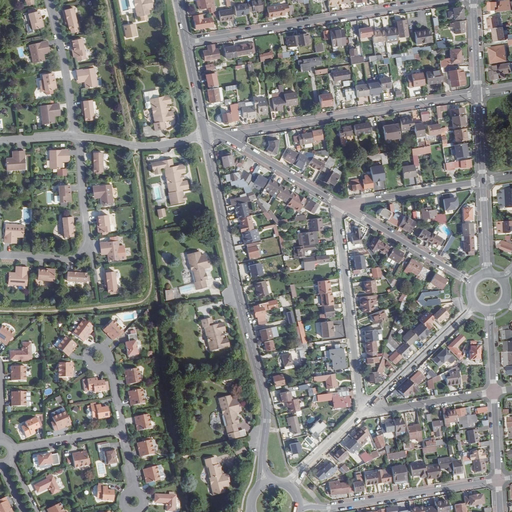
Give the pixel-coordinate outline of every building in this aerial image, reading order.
[(153,4),(152,0),(133,0),(137,17),(149,14),(149,10),(153,9),(152,4),(153,4)] [(215,7),(213,0),(200,0),(201,0),(197,1),(198,8),(203,7),(203,9),(215,7)] [(249,0),(247,0),(248,4),(249,13),(258,11),(262,10),(260,0),(259,0),(250,2),(249,0)] [(497,3),(489,3),(489,11),(495,10),(496,13),(508,11),(511,11),(511,9),(510,1),(499,2),(500,6),(498,7),(497,3)] [(249,13),(248,4),(235,6),(236,16),(245,15),(246,14),(249,13)] [(288,6),(288,4),(267,8),(269,18),(285,15),(285,12),(289,12),(288,6)] [(459,8),(453,9),(453,13),(449,14),(450,19),(454,19),(463,18),(462,11),(463,10),(460,7),(459,8)] [(32,30),(42,27),(44,27),(42,21),(40,21),(38,11),(36,12),(35,8),(27,10),(28,14),(32,30)] [(69,29),(70,29),(71,29),(77,27),(78,27),(73,8),(64,10),(63,11),(64,17),(66,17),(68,24),(68,25),(69,29)] [(233,19),(231,10),(219,12),(220,22),(233,19)] [(202,14),(193,16),(196,29),(214,26),(212,18),(202,19),(202,14)] [(492,29),(500,28),(498,16),(487,18),(489,30),(492,29)] [(405,20),(397,22),(399,37),(408,36),(405,20)] [(463,21),(450,23),(451,28),(454,27),(455,34),(465,32),(463,21)] [(135,24),(124,26),(126,38),(138,36),(135,24)] [(370,27),(358,29),(360,38),(372,36),(371,31),(370,27)] [(500,28),(492,29),(495,43),(505,41),(503,27),(500,28)] [(396,28),(384,30),(385,40),(386,43),(398,41),(396,28)] [(343,30),(330,32),(333,47),(345,44),(343,30)] [(385,40),(384,30),(376,32),(376,30),(371,31),(372,36),(373,42),(385,40)] [(429,30),(415,32),(417,44),(430,41),(429,30)] [(303,35),(297,36),(298,46),(309,44),(308,34),(307,33),(303,34),(303,35)] [(298,46),(297,36),(286,37),(288,48),(299,46),(298,46)] [(81,39),(72,41),(74,51),(72,51),(74,57),(76,57),(77,62),(86,60),(81,39)] [(323,45),(324,51),(331,50),(329,40),(325,41),(325,42),(322,42),(323,45)] [(47,41),(45,41),(29,45),(33,63),(45,61),(43,54),(42,49),(49,48),(47,41)] [(245,46),(235,48),(236,56),(253,53),(251,43),(245,44),(245,46)] [(214,44),(207,45),(208,50),(203,51),(204,61),(220,58),(218,48),(215,49),(214,44)] [(412,48),(413,55),(419,54),(438,51),(438,49),(437,44),(435,44),(436,49),(426,51),(425,47),(419,49),(419,47),(412,48)] [(324,51),(323,45),(318,45),(315,46),(316,53),(319,52),(324,52),(324,51)] [(236,56),(235,48),(234,46),(224,47),(226,58),(236,57),(236,56)] [(281,47),(282,53),(283,58),(289,57),(288,52),(286,52),(285,46),(281,47)] [(489,49),(491,64),(507,62),(505,51),(502,52),(502,47),(489,49)] [(400,54),(401,57),(413,55),(412,48),(407,49),(408,53),(400,54)] [(451,59),(451,63),(452,63),(461,63),(460,50),(450,50),(451,59)] [(262,61),(265,61),(264,59),(273,57),(272,51),(270,51),(270,52),(259,55),(261,62),(262,61)] [(320,57),(298,61),(299,64),(301,64),(302,71),(310,70),(310,66),(321,64),(320,57)] [(446,61),(440,61),(441,68),(453,67),(452,63),(451,63),(451,59),(446,59),(446,61)] [(377,68),(376,62),(367,64),(368,69),(369,69),(370,71),(376,70),(376,68),(377,68)] [(511,63),(489,67),(491,80),(505,77),(505,72),(511,70),(511,63)] [(97,86),(94,68),(93,68),(93,66),(89,66),(90,69),(87,69),(76,71),(77,77),(84,76),(85,81),(86,88),(97,86)] [(459,70),(459,66),(453,67),(441,68),(441,70),(441,73),(446,72),(447,79),(449,79),(451,86),(465,84),(462,69),(459,70)] [(331,73),(328,74),(329,81),(350,78),(348,70),(331,73)] [(438,71),(426,73),(428,84),(440,81),(443,80),(441,73),(441,70),(438,71)] [(45,91),(55,90),(57,89),(56,83),(54,83),(52,73),(50,73),(42,75),(43,80),(39,81),(40,86),(44,86),(45,91)] [(215,73),(206,75),(208,87),(209,87),(209,89),(218,88),(215,73)] [(412,79),(408,80),(410,88),(414,88),(413,86),(424,84),(423,75),(411,77),(412,79)] [(389,77),(379,79),(379,80),(380,88),(391,87),(389,77)] [(380,88),(379,80),(367,82),(367,84),(369,95),(369,96),(371,96),(372,97),(379,96),(379,94),(381,94),(380,88)] [(400,82),(392,83),(394,91),(395,91),(396,97),(401,96),(400,88),(401,88),(400,82)] [(367,84),(355,86),(356,97),(369,95),(367,84)] [(218,88),(209,89),(207,90),(209,102),(220,101),(218,88)] [(352,88),(344,90),(346,100),(356,98),(354,93),(352,88)] [(166,104),(171,103),(170,95),(160,97),(158,89),(144,92),(146,102),(145,104),(146,107),(148,108),(152,108),(155,123),(154,123),(155,131),(166,129),(164,121),(174,119),(173,111),(168,112),(168,110),(167,106),(166,104)] [(283,95),(283,93),(280,93),(279,93),(280,97),(272,99),(274,112),(282,110),(282,105),(285,105),(283,95)] [(295,93),(283,95),(285,105),(285,106),(297,104),(295,93)] [(331,93),(319,95),(320,107),(333,105),(331,93)] [(254,106),(254,109),(258,108),(259,114),(268,112),(265,98),(257,100),(256,96),(252,97),(253,101),(254,106)] [(220,101),(213,102),(213,107),(214,107),(231,105),(230,99),(220,101)] [(91,100),(81,101),(82,108),(84,108),(85,115),(85,117),(84,117),(85,120),(85,121),(94,120),(91,100)] [(43,124),(54,123),(55,123),(54,116),(53,111),(60,110),(59,104),(57,104),(40,106),(43,124)] [(238,108),(238,104),(230,105),(231,113),(222,115),(222,116),(219,116),(217,118),(218,122),(220,123),(223,122),(224,123),(239,120),(238,108)] [(254,109),(254,106),(241,108),(243,118),(247,117),(247,119),(256,117),(254,109)] [(452,117),(465,115),(463,107),(459,108),(459,106),(455,107),(455,109),(451,110),(452,117)] [(429,120),(428,112),(420,113),(422,121),(429,120)] [(465,115),(452,117),(451,117),(453,127),(465,126),(464,119),(466,119),(465,115)] [(414,129),(412,117),(408,118),(408,119),(400,121),(402,131),(414,129)] [(439,124),(440,133),(444,132),(447,132),(445,119),(438,121),(439,124)] [(355,135),(371,132),(370,123),(354,125),(355,135)] [(426,147),(423,127),(422,123),(418,124),(417,123),(413,124),(418,148),(426,147)] [(385,140),(400,138),(398,124),(383,126),(385,140)] [(423,127),(426,147),(430,146),(442,144),(440,133),(439,124),(423,127)] [(340,141),(353,138),(351,126),(338,128),(340,141)] [(467,140),(466,129),(454,131),(455,142),(467,140)] [(319,140),(323,139),(321,130),(312,132),(314,141),(317,140),(317,142),(320,142),(319,140)] [(298,135),(298,138),(299,143),(300,145),(313,143),(311,133),(298,135)] [(270,142),(268,142),(269,146),(267,149),(276,154),(278,140),(277,140),(270,142)] [(468,156),(466,144),(454,145),(456,157),(468,156)] [(431,153),(430,146),(426,147),(418,148),(411,149),(414,165),(414,166),(418,166),(417,155),(431,153)] [(68,150),(66,150),(50,150),(50,169),(62,169),(62,162),(62,157),(68,157),(68,150)] [(293,164),(299,155),(291,150),(285,159),(293,164)] [(25,169),(24,153),(24,151),(17,151),(18,158),(13,158),(6,159),(7,170),(25,169)] [(102,152),(91,153),(91,160),(93,159),(94,167),(94,168),(93,168),(93,172),(94,172),(94,173),(102,172),(102,152)] [(224,167),(234,165),(232,156),(231,153),(226,155),(227,157),(222,158),(224,167)] [(300,154),(299,155),(293,164),(301,169),(307,158),(305,157),(300,154)] [(339,176),(334,173),(331,172),(333,168),(336,159),(329,157),(325,165),(322,170),(328,173),(323,181),(328,184),(329,183),(334,185),(339,176)] [(311,160),(309,165),(321,172),(322,170),(325,165),(323,164),(324,162),(322,160),(320,162),(312,158),(311,160)] [(173,168),(172,160),(153,164),(155,172),(164,170),(169,194),(189,190),(187,182),(182,182),(182,180),(181,177),(181,175),(185,174),(184,165),(173,168)] [(454,168),(471,167),(470,160),(446,163),(446,170),(454,169),(454,168)] [(370,167),(371,175),(372,182),(385,180),(382,165),(370,167)] [(416,176),(414,166),(414,165),(402,167),(403,178),(416,176)] [(251,181),(253,177),(251,176),(247,173),(243,179),(240,181),(239,178),(240,177),(239,176),(241,175),(241,172),(238,172),(224,176),(225,178),(227,178),(228,182),(231,181),(232,186),(236,185),(236,189),(239,188),(241,188),(248,186),(250,183),(251,181)] [(266,180),(256,174),(254,176),(253,177),(251,181),(262,188),(266,180)] [(372,182),(371,175),(365,176),(365,180),(360,181),(362,192),(364,191),(364,189),(373,187),(372,182)] [(277,196),(282,187),(282,186),(270,179),(264,189),(277,196)] [(360,189),(358,180),(354,180),(354,181),(347,182),(346,182),(348,191),(360,189)] [(111,184),(93,187),(93,193),(100,193),(101,198),(101,204),(113,203),(111,184)] [(60,203),(69,202),(71,202),(71,195),(69,195),(69,185),(67,185),(59,186),(60,203)] [(248,186),(241,188),(244,193),(245,192),(248,196),(246,197),(245,197),(230,200),(232,205),(235,205),(236,205),(243,203),(246,202),(248,202),(255,199),(251,191),(248,186)] [(277,196),(288,203),(294,194),(282,187),(277,196)] [(511,207),(511,195),(511,189),(497,190),(498,197),(500,197),(501,204),(501,208),(511,207)] [(305,201),(294,194),(288,203),(287,206),(291,208),(291,207),(299,212),(304,203),(305,201)] [(456,210),(455,205),(453,205),(452,199),(451,200),(450,198),(447,199),(447,200),(446,200),(448,211),(456,210)] [(275,199),(270,209),(275,212),(280,201),(275,199)] [(305,209),(313,213),(318,205),(309,200),(305,209)] [(247,217),(243,203),(236,205),(235,205),(238,219),(241,218),(246,217),(247,217)] [(398,227),(399,226),(403,218),(401,217),(402,215),(400,214),(400,215),(397,213),(396,214),(395,213),(393,205),(389,205),(390,212),(391,214),(387,219),(387,220),(398,227)] [(165,208),(157,210),(159,218),(166,216),(165,208)] [(428,218),(432,218),(432,216),(435,215),(434,210),(431,211),(431,208),(421,209),(422,214),(420,215),(421,219),(428,218)] [(464,220),(472,220),(471,208),(463,208),(463,220),(464,220)] [(387,219),(391,214),(390,212),(384,209),(381,209),(379,214),(387,219)] [(447,224),(445,214),(437,215),(439,223),(447,224)] [(108,215),(100,216),(98,216),(99,226),(98,227),(98,233),(100,233),(102,233),(108,232),(110,232),(110,231),(113,231),(114,230),(114,225),(112,224),(109,225),(108,215)] [(73,216),(71,217),(62,218),(64,238),(73,237),(73,236),(73,232),(72,232),(72,231),(71,224),(73,223),(73,216)] [(241,226),(242,232),(244,232),(251,230),(254,229),(250,216),(249,216),(247,217),(246,217),(241,218),(242,225),(241,226)] [(404,217),(403,218),(399,226),(409,232),(415,222),(404,216),(404,217)] [(312,232),(316,231),(323,231),(321,218),(311,220),(312,232)] [(498,233),(510,232),(509,221),(498,222),(498,233)] [(463,236),(464,236),(473,236),(473,223),(471,223),(465,223),(462,223),(463,236)] [(5,224),(4,241),(4,243),(11,243),(11,237),(16,237),(23,237),(24,225),(5,224)] [(365,233),(361,231),(362,228),(355,229),(355,236),(352,236),(353,244),(361,243),(361,241),(361,240),(365,233)] [(244,244),(256,241),(254,229),(251,230),(244,232),(246,239),(243,239),(244,244)] [(427,243),(428,241),(432,235),(423,229),(418,237),(427,243)] [(302,246),(304,245),(314,244),(315,244),(314,237),(317,237),(316,231),(312,232),(301,233),(302,246)] [(438,233),(434,231),(432,235),(428,241),(433,244),(432,245),(436,248),(438,245),(441,247),(445,240),(437,235),(438,233)] [(473,236),(464,236),(464,241),(465,241),(465,251),(474,251),(473,236)] [(454,239),(451,237),(443,251),(446,253),(454,239)] [(369,248),(367,250),(370,254),(371,256),(373,254),(374,254),(377,248),(386,254),(390,248),(380,242),(380,243),(373,240),(369,248)] [(118,241),(100,243),(100,250),(107,249),(108,254),(108,261),(120,259),(118,241)] [(511,251),(511,244),(502,241),(501,244),(498,243),(497,247),(511,253),(511,251)] [(259,257),(256,245),(259,244),(259,242),(247,245),(250,258),(256,257),(256,258),(259,257)] [(311,250),(315,249),(314,244),(304,245),(304,251),(304,252),(311,252),(311,250)] [(391,246),(390,248),(386,254),(384,257),(388,259),(389,257),(398,263),(404,254),(391,246)] [(304,256),(303,247),(294,248),(295,255),(294,255),(294,259),(298,259),(298,257),(304,256)] [(201,256),(199,251),(187,254),(192,271),(194,271),(196,282),(195,283),(197,290),(207,287),(205,280),(207,279),(206,273),(204,274),(202,269),(210,267),(208,259),(206,259),(205,255),(201,256)] [(329,262),(328,255),(303,258),(305,267),(307,266),(308,270),(317,269),(317,263),(329,262)] [(359,270),(365,269),(363,255),(355,256),(354,256),(356,270),(359,270)] [(420,282),(420,281),(427,269),(423,267),(423,266),(411,259),(404,271),(409,274),(411,272),(417,275),(415,279),(420,282)] [(261,263),(249,266),(252,277),(264,275),(261,263)] [(380,266),(378,267),(385,277),(387,276),(380,266)] [(27,286),(28,267),(21,267),(21,273),(16,273),(9,273),(8,285),(27,286)] [(381,276),(381,272),(378,268),(373,269),(374,273),(372,273),(373,278),(381,276)] [(54,281),(55,270),(48,269),(48,271),(38,270),(37,280),(54,281)] [(430,271),(427,269),(420,281),(423,283),(430,271)] [(74,271),(67,270),(66,281),(86,282),(87,274),(86,274),(86,273),(83,273),(81,273),(74,273),(74,271)] [(114,271),(106,272),(104,273),(105,279),(107,279),(108,287),(108,288),(107,288),(108,292),(108,291),(108,292),(117,291),(114,271)] [(431,283),(441,289),(447,280),(436,274),(431,283)] [(319,294),(320,294),(330,293),(329,280),(318,281),(319,294)] [(366,293),(376,292),(375,280),(365,281),(366,293)] [(268,295),(265,281),(255,284),(258,297),(268,295)] [(171,290),(164,291),(165,301),(172,300),(171,290)] [(439,293),(439,291),(422,293),(417,301),(423,307),(434,305),(434,302),(425,303),(422,301),(424,296),(437,295),(437,293),(439,293)] [(333,305),(332,293),(330,293),(320,294),(322,306),(324,306),(333,305)] [(399,300),(402,302),(408,302),(410,298),(403,293),(399,300)] [(373,305),(376,304),(375,300),(378,299),(377,295),(360,297),(361,301),(360,301),(360,306),(362,306),(363,312),(369,312),(369,310),(374,310),(373,305)] [(276,300),(267,302),(267,303),(254,307),(256,317),(257,317),(260,331),(268,329),(264,316),(265,316),(264,309),(268,307),(269,309),(277,307),(276,300)] [(333,308),(339,308),(338,304),(333,305),(324,306),(325,314),(320,315),(320,319),(334,317),(333,308)] [(433,317),(434,319),(439,323),(445,317),(446,318),(449,315),(442,308),(433,317)] [(387,319),(387,318),(383,310),(371,314),(375,324),(387,319)] [(434,319),(433,317),(428,312),(419,320),(427,329),(431,325),(431,324),(430,323),(432,321),(434,319)] [(225,331),(223,322),(213,325),(211,318),(201,320),(203,328),(204,328),(210,352),(230,347),(227,338),(223,340),(222,337),(221,334),(221,332),(225,331)] [(70,332),(72,333),(81,322),(78,319),(76,320),(74,323),(74,324),(74,325),(70,330),(70,332)] [(72,333),(83,342),(87,336),(86,335),(90,329),(90,328),(91,326),(83,320),(81,322),(72,333)] [(123,330),(112,320),(104,328),(109,333),(108,335),(113,340),(123,330)] [(332,321),(321,322),(322,337),(333,336),(332,321)] [(430,332),(421,323),(413,331),(418,337),(421,341),(430,332)] [(3,325),(0,329),(0,338),(2,340),(1,341),(6,345),(9,341),(11,338),(14,334),(3,325)] [(262,340),(272,337),(270,328),(268,329),(260,331),(262,340)] [(409,345),(418,337),(413,331),(411,329),(402,338),(406,342),(409,345)] [(138,354),(135,340),(137,340),(136,333),(135,330),(130,331),(131,334),(128,334),(129,341),(125,342),(128,355),(138,354)] [(378,330),(364,332),(365,344),(376,343),(379,343),(378,330)] [(510,330),(503,331),(502,331),(503,339),(511,339),(511,330),(510,330)] [(455,356),(460,360),(463,357),(460,354),(461,353),(456,347),(464,339),(460,335),(447,347),(455,356)] [(62,352),(67,356),(72,351),(70,349),(75,343),(66,336),(59,344),(65,349),(62,352)] [(274,350),(272,341),(265,342),(267,351),(274,350)] [(406,342),(397,351),(402,357),(403,358),(407,354),(406,354),(409,351),(409,352),(413,349),(409,345),(406,342)] [(23,343),(23,351),(12,351),(13,355),(10,355),(10,360),(21,359),(26,359),(29,359),(31,359),(31,343),(23,343)] [(365,344),(367,358),(377,357),(376,352),(377,352),(376,343),(365,344)] [(345,367),(342,344),(334,345),(335,349),(329,350),(331,359),(332,359),(333,365),(333,369),(345,367)] [(480,354),(480,346),(470,347),(471,350),(469,351),(470,360),(480,360),(480,354)] [(389,358),(395,364),(402,357),(397,351),(393,347),(391,350),(394,353),(389,358)] [(445,350),(437,357),(439,359),(435,362),(440,367),(448,360),(452,364),(455,360),(445,350)] [(293,364),(290,354),(282,355),(285,366),(293,364)] [(383,370),(385,365),(389,369),(392,367),(382,356),(377,372),(382,377),(384,371),(383,370)] [(378,357),(377,357),(367,358),(368,367),(375,366),(375,362),(378,361),(378,357)] [(65,377),(72,377),(72,370),(70,370),(70,362),(58,362),(58,372),(65,372),(65,377)] [(25,365),(13,365),(13,372),(11,373),(11,379),(25,379),(25,365)] [(133,379),(140,378),(138,367),(126,369),(128,377),(126,377),(127,384),(134,383),(133,379)] [(431,370),(427,373),(432,379),(436,377),(437,376),(431,370)] [(385,380),(382,377),(377,372),(368,373),(370,383),(383,381),(385,380)] [(411,382),(416,386),(425,378),(423,375),(420,372),(410,381),(411,382)] [(460,384),(458,372),(450,373),(450,377),(446,378),(448,386),(460,384)] [(318,376),(310,377),(311,380),(311,382),(314,381),(314,382),(326,380),(328,389),(329,389),(335,388),(336,388),(335,374),(326,375),(318,376)] [(275,386),(284,384),(282,375),(273,377),(275,386)] [(104,380),(96,381),(93,382),(92,378),(86,379),(88,390),(93,390),(93,392),(109,389),(107,381),(104,382),(104,380)] [(418,389),(416,386),(411,382),(400,392),(404,397),(407,394),(409,395),(413,391),(414,392),(418,389)] [(130,406),(138,404),(144,403),(142,389),(130,391),(131,398),(129,399),(130,406)] [(287,401),(292,400),(290,391),(280,393),(281,397),(282,398),(280,399),(281,402),(287,401)] [(338,393),(332,393),(334,408),(349,406),(348,391),(338,393)] [(25,392),(13,392),(13,396),(12,396),(12,406),(25,406),(25,402),(25,392)] [(241,411),(239,403),(237,403),(236,399),(232,400),(231,395),(218,398),(223,416),(225,415),(228,426),(226,426),(228,434),(238,431),(236,424),(238,423),(237,417),(235,418),(234,413),(241,411)] [(292,400),(287,401),(288,407),(289,406),(289,408),(290,413),(300,411),(298,399),(292,400)] [(107,406),(101,407),(96,408),(96,404),(90,405),(89,406),(89,405),(87,405),(87,408),(90,407),(91,414),(92,417),(97,415),(97,418),(109,416),(107,406)] [(456,417),(471,415),(469,408),(455,410),(456,417)] [(455,410),(447,411),(448,414),(443,415),(445,424),(446,427),(450,426),(450,423),(457,422),(457,420),(456,418),(456,417),(455,410)] [(66,412),(56,416),(59,423),(55,424),(55,425),(52,426),(54,431),(58,430),(64,428),(63,426),(70,423),(69,420),(66,412)] [(148,414),(134,416),(135,423),(137,422),(138,430),(150,428),(148,414)] [(476,414),(471,415),(456,417),(456,418),(457,420),(461,419),(461,421),(461,424),(463,424),(464,428),(473,426),(472,423),(477,422),(476,414)] [(289,418),(291,425),(294,434),(300,432),(296,416),(289,418)] [(26,437),(31,435),(30,432),(34,430),(40,427),(35,418),(25,423),(26,425),(21,427),(26,437)] [(326,426),(320,419),(317,421),(316,420),(313,423),(314,424),(309,429),(312,433),(311,434),(316,439),(320,436),(318,434),(321,431),(322,432),(325,429),(324,428),(326,426)] [(405,431),(403,419),(394,420),(396,433),(405,431)] [(395,431),(394,421),(384,423),(386,433),(395,431)] [(439,421),(432,422),(434,433),(436,432),(437,437),(442,436),(439,421)] [(364,426),(361,429),(362,431),(368,437),(370,435),(368,430),(364,426)] [(476,430),(468,431),(470,444),(479,443),(476,430)] [(352,438),(354,440),(357,444),(361,447),(367,441),(365,439),(368,437),(362,431),(359,434),(358,433),(352,438)] [(376,442),(374,443),(376,449),(383,447),(385,447),(382,435),(378,437),(374,438),(376,442)] [(423,442),(423,443),(424,448),(432,446),(436,446),(435,441),(434,438),(431,438),(431,441),(423,442)] [(154,453),(151,439),(139,441),(141,449),(139,449),(140,456),(154,453)] [(398,445),(398,448),(399,452),(405,451),(411,450),(409,439),(406,439),(407,443),(398,445)] [(356,448),(357,447),(356,445),(357,444),(354,440),(351,443),(350,442),(345,447),(347,449),(347,450),(351,454),(356,449),(356,448)] [(300,441),(290,444),(293,454),(302,451),(300,441)] [(109,443),(101,445),(102,452),(103,452),(106,465),(116,463),(114,449),(110,450),(109,443)] [(429,455),(433,454),(432,446),(424,448),(422,448),(423,452),(424,451),(425,457),(429,456),(429,455)] [(349,454),(343,448),(334,456),(341,462),(349,454)] [(471,460),(474,460),(483,458),(487,458),(486,453),(483,453),(482,449),(473,451),(474,455),(469,456),(470,459),(470,461),(471,460)] [(391,453),(386,454),(387,459),(406,456),(405,451),(399,452),(391,453)] [(78,466),(88,464),(88,462),(87,458),(86,453),(79,454),(78,452),(72,453),(73,460),(77,459),(78,466)] [(61,460),(60,456),(58,456),(57,454),(51,455),(50,453),(37,456),(37,457),(38,465),(39,466),(52,464),(53,465),(59,464),(59,461),(61,460)] [(215,457),(205,460),(207,467),(208,467),(211,478),(209,478),(213,495),(225,492),(224,488),(228,487),(227,482),(229,482),(227,474),(220,475),(219,470),(221,470),(219,464),(217,465),(215,457)] [(449,472),(453,471),(451,462),(451,457),(438,459),(439,466),(440,470),(448,468),(449,472)] [(484,462),(483,458),(474,460),(476,472),(486,470),(485,462),(484,462)] [(451,462),(453,471),(454,475),(463,473),(460,460),(451,462)] [(330,461),(327,464),(328,465),(325,468),(321,472),(318,475),(325,481),(328,478),(328,479),(338,469),(330,461)] [(427,477),(425,468),(425,463),(410,466),(412,476),(420,475),(420,478),(427,477)] [(346,473),(349,471),(343,465),(341,467),(346,473)] [(157,466),(143,469),(145,476),(147,475),(149,483),(160,480),(159,475),(157,466)] [(360,466),(355,468),(358,483),(354,483),(348,484),(348,489),(349,493),(349,494),(355,493),(364,491),(360,466)] [(406,481),(404,466),(392,468),(394,482),(406,481)] [(425,468),(427,477),(427,479),(441,477),(440,470),(439,466),(425,468)] [(389,469),(376,471),(376,473),(378,482),(383,481),(384,483),(391,481),(389,469)] [(378,484),(378,482),(376,473),(364,476),(366,486),(378,484)] [(34,486),(36,489),(38,488),(39,492),(49,488),(52,495),(60,491),(52,476),(34,486)] [(348,484),(347,482),(340,483),(339,481),(331,482),(332,485),(329,486),(331,495),(341,493),(342,494),(349,493),(348,489),(348,484)] [(103,487),(96,486),(95,498),(111,499),(112,490),(107,490),(103,489),(103,487)] [(176,495),(155,494),(155,498),(157,499),(157,502),(167,503),(167,511),(175,511),(176,495)] [(468,496),(464,497),(466,506),(470,505),(470,506),(484,504),(483,494),(478,495),(473,495),(473,496),(469,497),(468,496)] [(10,511),(8,507),(10,506),(6,497),(0,499),(0,503),(0,511),(10,511)] [(435,503),(436,507),(436,511),(449,511),(448,501),(435,503)] [(64,511),(60,503),(47,509),(48,511),(64,511)]
